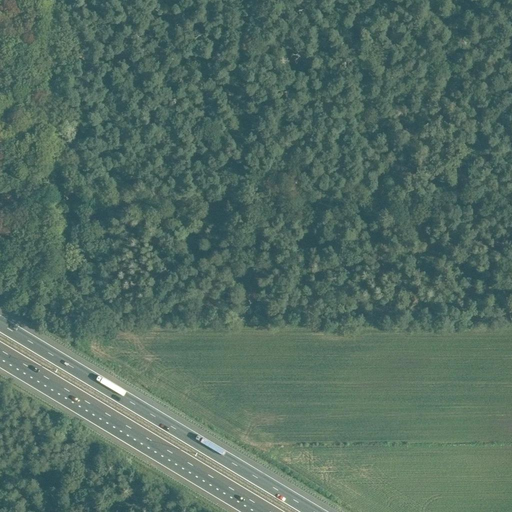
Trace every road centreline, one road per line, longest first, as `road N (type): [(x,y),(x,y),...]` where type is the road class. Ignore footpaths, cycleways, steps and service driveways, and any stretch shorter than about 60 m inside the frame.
road 1 (track): [(56,0),(60,206),(511,208)]
road 2 (motorway): [(312,511),(0,324)]
road 3 (motorway): [(0,351),(270,511)]
